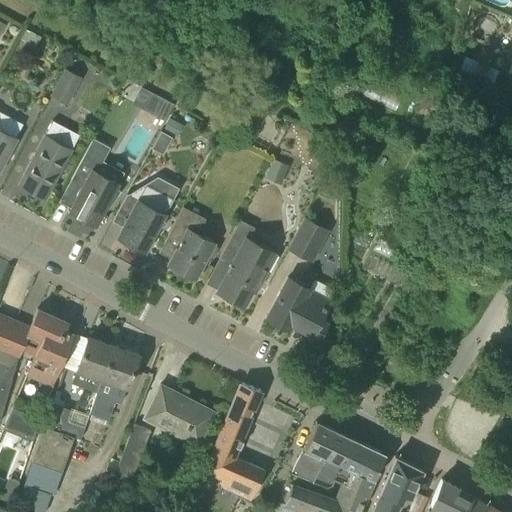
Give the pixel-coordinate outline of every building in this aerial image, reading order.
[(292,17),(285,34),(315,46),(322,29),(292,17)] [(40,36),(30,31),(25,41),(35,46),(40,36)] [(66,103),(80,76),(66,69),(52,95),(66,103)] [(168,106),(155,99),(149,108),(163,115),(168,106)] [(175,134),(180,124),(170,119),(165,129),(175,134)] [(79,134),(52,120),(20,181),(47,195),(79,134)] [(0,165),(15,137),(2,130),(0,123),(0,165)] [(163,154),(172,136),(160,130),(151,147),(163,154)] [(71,178),(82,184),(68,210),(95,225),(105,207),(108,208),(120,190),(115,188),(118,183),(96,171),(110,147),(93,137),(71,178)] [(268,172),(283,179),(289,165),(274,159),(268,172)] [(145,251),(156,230),(166,223),(163,218),(173,198),(156,189),(139,199),(126,193),(112,220),(122,226),(117,236),(121,238),(126,248),(132,244),(145,251)] [(170,230),(182,237),(167,264),(194,278),(202,263),(210,260),(218,246),(212,244),(214,241),(202,235),(205,217),(183,206),(170,230)] [(311,258),(326,230),(303,218),(288,246),(311,258)] [(237,300),(244,304),(253,285),(259,288),(277,254),(248,238),(254,227),(239,219),(218,258),(230,264),(216,289),(224,293),(222,296),(225,300),(230,303),(235,303),(237,300)] [(309,288),(287,277),(266,317),(287,328),(290,324),(316,338),(325,322),(319,319),(325,306),(305,295),(309,288)] [(37,308),(29,327),(15,321),(5,345),(8,347),(7,349),(18,355),(18,354),(20,348),(35,354),(27,373),(51,384),(63,356),(61,355),(72,333),(63,329),(67,321),(37,308)] [(0,417),(11,378),(18,355),(7,349),(8,347),(5,345),(15,321),(0,314),(0,417)] [(76,369),(101,377),(113,345),(88,336),(76,369)] [(113,345),(101,377),(89,412),(108,419),(114,400),(120,402),(126,385),(127,386),(138,354),(113,345)] [(341,361),(334,373),(334,374),(346,380),(353,367),(341,361)] [(232,456),(260,389),(242,382),(220,436),(219,435),(205,468),(224,476),(219,484),(250,498),(264,470),(232,456)] [(144,417),(197,445),(214,411),(200,404),(198,406),(160,386),(161,384),(160,384),(144,417)] [(43,425),(55,429),(63,405),(50,401),(43,425)] [(69,407),(63,405),(55,429),(73,435),(80,437),(83,426),(68,421),(66,417),(69,407)] [(29,434),(33,420),(19,415),(14,429),(29,434)] [(316,421),(291,473),(312,481),(312,480),(324,457),(337,463),(345,446),(349,449),(351,445),(353,446),(356,440),(316,421)] [(129,484),(151,428),(134,422),(112,477),(129,484)] [(43,425),(31,460),(23,484),(53,494),(61,470),(73,435),(55,429),(43,425)] [(384,453),(356,440),(353,446),(351,445),(349,449),(345,446),(337,463),(351,469),(373,479),(384,453)] [(392,511),(402,492),(409,495),(422,469),(394,455),(371,510),(375,511),(392,511)] [(340,480),(332,498),(337,500),(336,501),(359,511),(373,479),(351,469),(337,463),(324,457),(312,480),(326,486),(331,483),(333,477),(340,480)] [(0,495),(0,497),(10,502),(11,502),(18,481),(7,476),(0,495)] [(462,511),(471,495),(441,479),(432,499),(431,504),(440,509),(438,511),(462,511)] [(283,503),(296,507),(308,511),(359,511),(336,501),(337,500),(332,498),(291,483),(283,503)] [(417,511),(426,497),(415,491),(404,511),(417,511)] [(471,495),(462,511),(487,511),(490,506),(471,495)]
